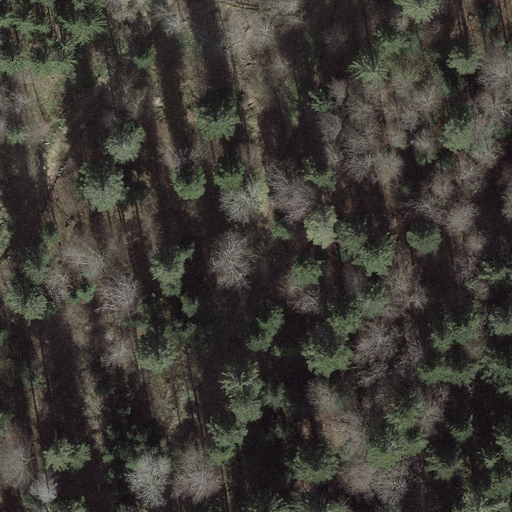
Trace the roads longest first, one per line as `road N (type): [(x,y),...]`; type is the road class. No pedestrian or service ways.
road 1 (track): [(334,0),(184,437),(170,511)]
road 2 (track): [(0,246),(158,0)]
